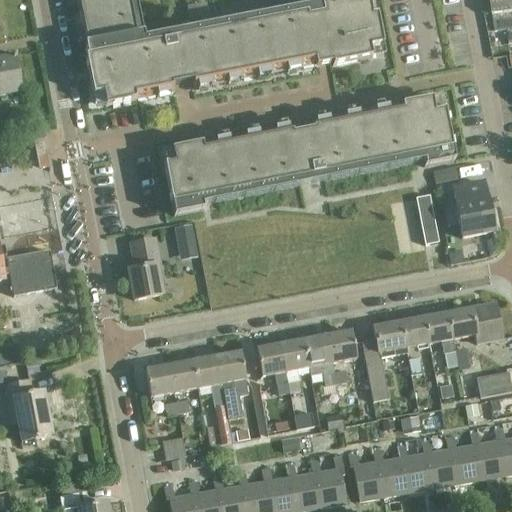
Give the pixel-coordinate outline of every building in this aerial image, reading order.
[(310,0),(312,7),(143,38),(135,0),(76,0),(80,17),(78,17),(78,18),(81,18),(83,29),(80,29),(80,30),(83,30),(86,46),(84,46),(86,58),(85,58),(92,97),(94,97),(94,96),(103,95),(105,107),(105,108),(135,102),(135,101),(156,97),(157,99),(158,99),(157,96),(168,94),(169,97),(170,97),(169,94),(172,93),(171,88),(193,83),(194,89),(197,89),(197,91),(198,91),(197,88),(209,86),(209,89),(210,89),(210,86),(226,83),(227,85),(228,85),(227,82),(238,80),(239,83),(240,83),(239,80),(256,77),(256,80),(257,80),(257,76),(268,74),(269,77),(269,75),(285,71),(286,74),(287,74),(286,71),(297,68),(298,72),(299,71),(298,69),(314,66),(315,69),(331,66),(332,67),(371,60),(370,58),(368,49),(380,47),(380,48),(382,47),(376,17),(374,17),(370,0),(310,0)] [(511,46),(511,0),(489,0),(494,35),(507,33),(508,47),(511,46)] [(206,4),(187,7),(189,19),(208,16),(206,4)] [(0,98),(22,95),(15,56),(0,59),(0,98)] [(423,169),(454,163),(444,112),(442,113),(433,115),(431,103),(432,103),(431,101),(401,107),(401,109),(388,111),(387,109),(386,109),(387,112),(375,114),(375,111),(374,111),(374,114),(358,117),(357,115),(357,118),(346,120),(345,117),(344,117),(345,120),(328,123),(328,120),(327,121),(328,124),(316,126),(316,123),(315,123),(315,126),(312,126),(314,132),(292,136),(291,130),(288,131),(287,128),(286,129),(287,132),(276,134),(275,131),(274,131),(275,133),(258,137),(258,134),(257,134),(258,137),(246,140),(246,137),(245,137),(245,139),(229,142),(228,140),(227,140),(228,143),(217,145),(216,142),(215,142),(216,145),(202,148),(202,146),(171,152),(172,154),(174,165),(166,167),(166,166),(164,167),(174,218),(204,212),(204,211),(203,211),(202,207),(271,193),(274,208),(305,202),(302,187),(314,185),(317,200),(348,193),(345,179),(423,163),(424,168),(423,168),(423,169)] [(0,178),(46,169),(44,159),(0,167),(0,178)] [(455,170),(432,175),(434,187),(457,182),(455,170)] [(492,235),(486,201),(483,183),(452,189),(461,240),(492,235)] [(419,224),(433,222),(428,198),(415,201),(419,224)] [(433,222),(419,224),(424,248),(438,245),(433,222)] [(191,226),(174,230),(178,251),(195,248),(191,226)] [(158,268),(154,242),(130,246),(135,272),(128,273),(133,303),(162,298),(156,268),(158,268)] [(8,272),(9,277),(14,300),(57,290),(49,253),(6,263),(8,272)] [(3,272),(0,257),(0,283),(5,282),(4,278),(9,277),(8,272),(3,272)] [(476,347),(485,345),(501,342),(494,307),(447,316),(452,342),(474,338),(476,347)] [(454,354),(452,342),(447,316),(422,321),(427,347),(440,344),(446,370),(457,368),(454,354)] [(404,351),(427,347),(422,321),(399,325),(404,351)] [(399,325),(372,330),(374,343),(360,345),(372,405),(387,402),(379,361),(405,356),(404,351),(399,325)] [(23,331),(25,343),(43,340),(41,328),(23,331)] [(196,333),(197,348),(224,347),(224,332),(196,333)] [(326,338),(332,367),(355,363),(350,334),(326,338)] [(336,388),(334,376),(332,367),(326,338),(303,343),(308,371),(310,379),(322,377),(324,390),(336,388)] [(296,374),(308,371),(303,343),(279,347),(285,376),(288,396),(291,409),(292,414),(303,412),(296,374)] [(17,346),(0,349),(0,367),(20,364),(17,346)] [(288,396),(285,376),(279,347),(255,352),(260,380),(274,378),(277,398),(288,396)] [(460,353),(454,354),(457,368),(468,366),(465,352),(460,353)] [(236,406),(232,386),(244,384),(239,355),(215,360),(220,388),(224,408),(236,406)] [(224,408),(220,388),(215,360),(191,364),(197,393),(210,390),(221,448),(231,446),(224,408)] [(421,377),(418,361),(407,363),(410,379),(421,377)] [(174,397),(197,393),(191,364),(168,368),(174,397)] [(149,401),(174,397),(168,368),(144,373),(149,401)] [(334,376),(336,388),(347,385),(344,374),(334,376)] [(476,381),(480,400),(511,394),(507,375),(476,381)] [(17,425),(21,444),(51,438),(43,394),(31,397),(28,384),(5,389),(12,426),(17,425)] [(288,396),(277,398),(280,411),(291,409),(288,396)] [(167,419),(189,414),(186,403),(164,407),(167,419)] [(476,407),(464,409),(467,420),(478,418),(476,407)] [(238,420),(236,408),(225,410),(228,422),(238,420)] [(210,427),(207,414),(201,415),(208,450),(215,448),(211,427),(210,427)] [(310,416),(293,419),(295,433),(313,429),(310,416)] [(341,417),(324,420),(327,433),(343,430),(341,417)] [(416,420),(400,423),(402,438),(418,435),(416,420)] [(286,424),(274,426),(276,434),(287,432),(286,424)] [(366,429),(356,430),(357,438),(367,437),(366,429)] [(497,445),(503,480),(511,478),(511,442),(503,444),(501,432),(492,434),(495,446),(497,445)] [(246,433),(234,435),(236,444),(247,442),(246,433)] [(497,445),(495,446),(479,449),(477,436),(468,438),(470,450),(473,450),(479,484),(503,480),(497,445)] [(473,450),(470,450),(455,453),(453,440),(444,442),(446,454),(448,454),(454,488),(479,484),(473,450)] [(185,460),(182,441),(162,444),(165,463),(185,460)] [(293,441),(281,443),(283,456),(296,453),(294,441),(293,441)] [(448,454),(446,454),(430,457),(427,445),(420,446),(422,459),(424,458),(430,493),(454,488),(448,454)] [(424,458),(422,459),(406,462),(404,449),(395,451),(397,463),(399,463),(405,497),(430,493),(424,458)] [(399,463),(397,463),(382,466),(379,453),(371,455),(373,467),(374,467),(380,501),(405,497),(399,463)] [(228,456),(220,458),(221,466),(229,464),(228,456)] [(374,467),(373,467),(357,470),(355,457),(347,459),(349,471),(352,471),(358,505),(380,501),(374,467)] [(314,465),(322,511),(345,508),(340,480),(342,480),(341,472),(342,472),(340,460),(331,461),(333,474),(319,477),(317,464),(314,465)] [(182,461),(172,463),(174,473),(184,471),(182,461)] [(296,511),(321,511),(322,511),(314,465),(309,465),(311,478),(296,481),(293,468),(289,469),(296,511)] [(270,511),(296,511),(289,469),(284,470),(286,482),(270,485),(268,473),(264,473),(270,511)] [(244,511),(270,511),(264,473),(259,474),(262,486),(246,489),(244,477),(239,478),(244,511)] [(218,511),(244,511),(239,478),(235,478),(237,490),(221,493),(219,481),(210,483),(213,495),(216,494),(218,511)] [(218,511),(216,494),(213,495),(197,497),(195,485),(186,487),(188,499),(191,498),(193,511),(218,511)] [(193,511),(191,498),(188,499),(173,501),(171,489),(163,491),(165,503),(168,502),(169,511),(193,511)] [(108,511),(107,505),(87,508),(84,495),(59,499),(61,511),(108,511)]
